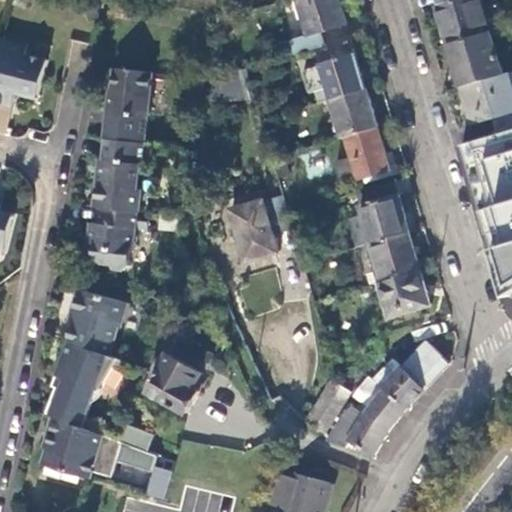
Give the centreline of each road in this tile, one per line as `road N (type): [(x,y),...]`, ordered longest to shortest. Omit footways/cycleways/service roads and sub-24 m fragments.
road 1 (residential): [(496,367),(392,0)]
road 2 (residential): [(0,462),(60,166)]
road 3 (residential): [(496,367),(387,511)]
road 4 (residential): [(84,44),(60,166)]
